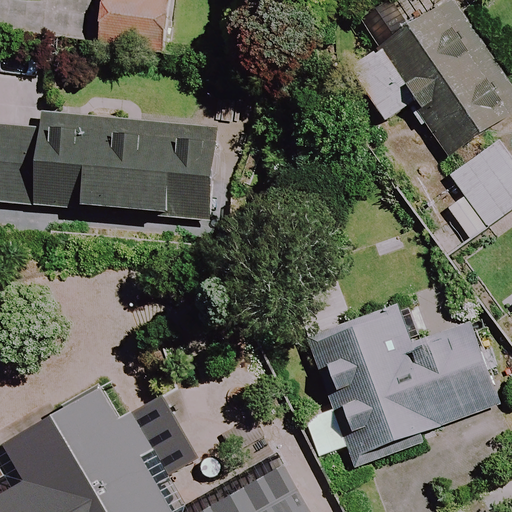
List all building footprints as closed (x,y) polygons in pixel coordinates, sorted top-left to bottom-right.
[(163,0),(93,0),(89,40),(158,48),(163,0)] [(511,114),(511,103),(437,0),(431,0),(338,67),(381,126),(403,111),(442,165),(511,114)] [(39,122),(42,65),(0,63),(0,206),(28,208),(29,169),(79,171),(77,213),(165,217),(167,181),(208,183),(210,129),(39,122)] [(408,347),(393,309),(306,344),(352,462),(499,405),(468,324),(408,347)] [(297,511),(275,472),(203,511),(169,511),(104,395),(0,453),(0,475),(7,489),(0,492),(0,511),(297,511)]
